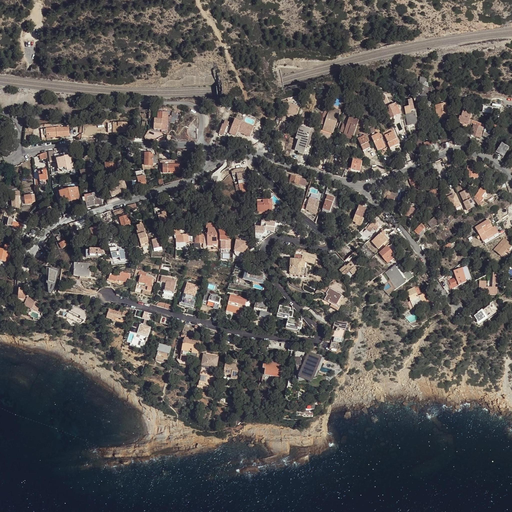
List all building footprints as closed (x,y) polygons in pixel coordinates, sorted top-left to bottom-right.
[(429,88),(419,82),(419,87),(418,89),(417,91),(418,92),(416,97),(417,101),(424,105),(429,95),(430,96),(430,92),(429,88)] [(300,107),(289,103),(286,113),(292,115),(291,117),(296,118),(300,107)] [(400,110),(398,106),(397,106),(396,104),(388,107),(389,110),(387,111),(386,111),(390,119),(394,117),(395,120),(399,119),(397,115),(401,114),(399,111),(400,110)] [(449,116),(446,104),(435,106),(438,118),(449,116)] [(492,106),(482,105),(481,112),(483,112),(483,107),(490,107),(499,109),(498,114),(500,114),(501,107),(492,106)] [(341,111),(330,107),(323,126),(334,130),(341,111)] [(405,108),(409,129),(417,127),(414,110),(410,111),(409,107),(405,108)] [(499,109),(490,107),(483,107),(483,112),(491,113),(490,116),(495,117),(495,114),(498,114),(499,109)] [(471,114),(463,111),(461,118),(462,118),(460,122),(471,125),(472,121),(469,120),(471,114)] [(165,130),(166,112),(156,112),(156,119),(154,119),(154,124),(152,124),(151,129),(165,130)] [(359,120),(349,117),(347,125),(343,124),(340,132),(344,133),(354,136),(359,120)] [(223,124),(219,134),(220,134),(234,140),(238,132),(250,137),(254,127),(235,119),(232,127),(228,125),(229,122),(225,121),(224,125),(223,124)] [(0,131),(9,133),(11,126),(8,125),(0,122),(0,131)] [(127,133),(127,122),(108,123),(108,133),(127,133)] [(480,138),(484,125),(475,122),(470,135),(480,138)] [(57,135),(57,137),(70,136),(69,127),(61,128),(61,127),(46,129),(46,136),(57,135)] [(307,146),(311,134),(298,130),(295,139),(298,140),(295,150),(298,152),(298,153),(304,155),(307,146)] [(399,144),(393,132),(388,135),(385,136),(390,148),(399,144)] [(397,139),(394,132),(393,132),(399,144),(390,148),(391,150),(400,146),(399,144),(397,139)] [(386,147),(379,133),(371,137),(378,151),(382,149),(386,147)] [(497,139),(483,133),(482,136),(496,142),(497,139)] [(369,144),(365,136),(358,139),(363,150),(367,149),(370,147),(369,144)] [(440,150),(436,142),(428,146),(427,144),(424,145),(425,147),(426,151),(428,157),(435,154),(439,152),(440,151),(440,150)] [(509,149),(502,144),(496,152),(503,157),(509,149)] [(69,157),(68,154),(56,155),(55,151),(54,151),(49,152),(50,162),(57,162),(59,172),(75,169),(74,163),(72,164),(70,156),(69,157)] [(152,166),(153,153),(145,153),(144,164),(142,164),(143,170),(151,170),(152,166)] [(162,173),(180,172),(179,160),(160,161),(162,173)] [(362,162),(353,160),(351,168),(351,169),(356,170),(356,168),(361,169),(362,162)] [(105,164),(106,172),(117,171),(116,162),(105,164)] [(478,170),(473,169),(473,167),(468,166),(466,175),(469,176),(469,178),(477,179),(478,170)] [(48,180),(46,168),(38,169),(41,187),(49,186),(48,180)] [(91,169),(91,168),(80,171),(81,177),(95,174),(94,170),(91,170),(91,169)] [(237,175),(238,179),(245,178),(244,168),(232,170),(233,176),(237,175)] [(140,189),(147,188),(143,171),(136,173),(140,189)] [(307,180),(291,175),(289,182),(299,186),(300,185),(305,186),(307,180)] [(421,188),(415,175),(408,178),(414,191),(421,188)] [(128,192),(124,181),(118,184),(119,188),(110,191),(112,197),(122,193),(124,193),(128,192)] [(219,191),(218,182),(210,186),(211,192),(219,191)] [(241,195),(249,193),(247,183),(239,185),(241,195)] [(180,188),(182,195),(190,193),(187,186),(185,187),(182,187),(181,188),(180,188)] [(482,197),(486,192),(481,187),(478,191),(479,191),(474,197),(475,198),(473,199),(476,202),(479,207),(483,205),(481,203),(484,199),(482,197)] [(81,198),(79,188),(60,192),(60,193),(61,194),(58,195),(60,203),(81,198)] [(442,200),(437,189),(429,192),(432,198),(432,199),(434,204),(442,200)] [(10,193),(10,197),(12,197),(13,197),(13,201),(12,201),(12,210),(19,210),(19,197),(20,197),(19,192),(10,193)] [(467,211),(474,207),(471,200),(468,201),(466,197),(467,196),(465,192),(461,194),(464,201),(463,201),(467,211)] [(99,200),(98,193),(84,195),(85,197),(86,201),(87,207),(103,204),(102,201),(102,199),(99,200)] [(455,195),(451,197),(450,194),(447,196),(453,209),(460,205),(458,201),(455,195)] [(35,202),(34,195),(32,195),(25,196),(26,204),(33,203),(35,202)] [(335,198),(327,195),(323,209),(330,212),(335,198)] [(394,198),(386,195),(385,202),(392,205),(394,198)] [(160,204),(158,196),(153,198),(151,199),(153,206),(160,204)] [(319,201),(316,199),(316,201),(309,199),(307,205),(306,209),(309,210),(308,211),(316,213),(319,205),(318,204),(319,201)] [(267,200),(258,201),(258,213),(269,212),(269,205),(268,205),(268,200),(267,200)] [(330,215),(345,220),(335,201),(330,215)] [(366,209),(359,206),(353,221),(356,223),(355,224),(361,226),(363,222),(364,219),(362,218),(366,210),(366,209)] [(416,209),(409,206),(404,215),(409,217),(412,213),(414,214),(416,209)] [(54,215),(51,207),(36,214),(37,216),(40,215),(41,219),(46,217),(46,218),(54,215)] [(158,214),(160,223),(168,222),(165,212),(158,214)] [(131,223),(128,213),(119,215),(119,216),(118,216),(118,217),(118,218),(118,219),(117,219),(120,227),(131,223)] [(493,228),(488,220),(475,228),(483,242),(488,239),(487,238),(492,235),(494,236),(498,233),(495,227),(493,228)] [(21,231),(22,224),(9,221),(7,228),(21,231)] [(265,231),(274,232),(275,223),(262,221),(261,228),(261,230),(260,234),(265,234),(265,231)] [(381,225),(375,222),(374,224),(371,222),(364,228),(366,230),(365,232),(368,235),(370,232),(373,228),(377,231),(381,225)] [(217,235),(213,224),(206,224),(206,229),(208,229),(208,233),(206,233),(207,238),(207,247),(213,247),(213,244),(218,244),(217,235)] [(149,245),(143,225),(137,227),(138,231),(139,235),(138,236),(142,248),(149,245)] [(426,232),(420,225),(415,231),(421,237),(426,232)] [(96,242),(102,239),(97,228),(90,230),(92,234),(85,237),(85,238),(84,238),(84,239),(83,239),(83,240),(83,241),(85,245),(88,244),(95,241),(96,242)] [(188,231),(187,231),(187,230),(175,230),(173,231),(174,237),(175,238),(176,238),(177,248),(186,247),(185,243),(189,242),(188,235),(189,234),(188,231)] [(390,239),(383,231),(383,232),(382,230),(379,233),(380,234),(372,241),(379,249),(390,239)] [(227,241),(227,231),(219,231),(220,234),(220,241),(221,241),(221,250),(230,250),(230,241),(227,241)] [(200,236),(200,232),(193,232),(193,236),(195,236),(195,244),(194,244),(194,248),(201,248),(201,243),(204,243),(203,247),(204,248),(207,248),(207,247),(207,238),(206,233),(203,234),(203,236),(200,236)] [(61,241),(59,236),(56,238),(58,242),(56,243),(57,246),(59,244),(65,241),(64,239),(61,241)] [(162,247),(160,239),(152,241),(154,249),(162,247)] [(511,245),(504,239),(494,250),(501,256),(507,249),(511,245)] [(247,243),(236,241),(234,252),(245,254),(247,243)] [(12,244),(6,243),(4,250),(0,249),(0,260),(8,262),(12,244)] [(388,262),(397,256),(396,255),(397,254),(397,253),(399,252),(393,244),(390,246),(389,246),(388,247),(380,253),(386,260),(388,262)] [(123,248),(119,249),(118,248),(109,249),(109,255),(110,255),(111,261),(111,262),(111,263),(121,261),(125,260),(124,250),(123,250),(123,248)] [(103,249),(90,250),(90,258),(103,258),(103,249)] [(244,258),(235,256),(234,255),(234,254),(234,253),(234,252),(234,251),(233,255),(233,258),(244,260),(244,258)] [(302,261),(302,256),(295,256),(295,260),(291,260),(290,265),(290,268),(290,273),(306,274),(306,269),(301,268),(302,261)] [(316,260),(302,256),(302,261),(307,263),(314,265),(316,260)] [(354,266),(352,263),(348,266),(346,267),(346,266),(345,266),(344,265),(341,268),(342,269),(340,271),(341,273),(344,277),(350,272),(353,276),(357,272),(353,266),(354,266)] [(90,265),(75,264),(74,276),(89,277),(90,270),(90,266),(90,265)] [(407,270),(402,264),(398,266),(403,273),(407,270)] [(413,278),(409,271),(405,274),(405,273),(403,274),(397,265),(383,275),(394,291),(408,282),(413,278)] [(466,266),(461,268),(467,282),(472,280),(466,266)] [(265,282),(247,277),(249,268),(246,268),(243,279),(264,285),(265,282)] [(264,272),(249,268),(247,277),(265,282),(266,277),(264,273),(264,272)] [(456,279),(449,282),(451,286),(452,289),(459,286),(459,285),(467,282),(461,268),(453,272),(456,278),(456,279)] [(44,279),(53,284),(55,281),(54,280),(56,278),(55,277),(56,276),(53,274),(52,275),(47,272),(43,278),(44,278),(44,279)] [(131,275),(121,272),(120,275),(118,274),(118,276),(110,274),(109,279),(117,281),(117,280),(126,283),(127,279),(129,279),(131,275)] [(146,277),(147,273),(139,272),(138,275),(140,276),(138,283),(137,283),(136,289),(143,290),(142,294),(150,296),(154,279),(146,277)] [(126,283),(117,280),(117,281),(109,279),(110,274),(109,273),(107,282),(127,287),(129,279),(127,279),(126,283)] [(485,282),(480,281),(479,291),(488,292),(488,294),(497,294),(497,287),(495,287),(495,284),(501,284),(502,273),(493,273),(492,287),(485,287),(485,282)] [(177,280),(162,277),(160,285),(166,286),(164,295),(173,296),(177,280)] [(56,286),(53,284),(44,279),(43,279),(44,282),(44,283),(43,284),(54,292),(57,287),(56,286)] [(342,296),(330,288),(327,294),(326,294),(328,295),(324,300),(331,304),(330,306),(338,311),(339,309),(336,307),(342,296)] [(425,294),(418,297),(415,288),(407,292),(411,302),(413,310),(423,306),(426,304),(426,302),(428,301),(425,294)] [(221,300),(210,297),(211,290),(208,289),(206,296),(205,295),(200,312),(210,315),(210,316),(216,318),(220,305),(221,300)] [(198,294),(184,290),(181,299),(195,302),(198,294)] [(247,299),(231,295),(226,311),(237,313),(237,316),(242,317),(244,308),(244,309),(247,299)] [(27,297),(24,306),(38,312),(40,307),(39,307),(40,302),(27,297)] [(496,312),(491,305),(475,316),(480,322),(496,312)] [(80,324),(84,321),(88,313),(74,306),(70,314),(68,313),(66,317),(66,318),(80,324)] [(279,311),(278,315),(289,318),(289,319),(288,322),(288,327),(298,329),(301,329),(303,322),(300,322),(300,319),(292,318),(294,311),(291,310),(291,308),(280,306),(279,311)] [(128,312),(119,309),(118,312),(114,311),(109,310),(106,318),(112,320),(120,323),(124,324),(128,312)] [(272,312),(261,310),(259,316),(261,317),(260,321),(270,323),(272,312)] [(278,315),(279,311),(278,310),(277,317),(289,319),(289,318),(278,315)] [(347,324),(335,321),(334,325),(339,327),(338,328),(338,329),(337,329),(337,330),(336,330),(336,331),(335,331),(333,330),(332,336),(332,337),(331,339),(331,343),(330,348),(337,350),(338,345),(339,344),(342,344),(347,324)] [(288,327),(288,322),(287,322),(286,328),(298,330),(298,329),(288,327)] [(147,336),(135,333),(134,339),(141,341),(140,346),(144,347),(146,342),(147,336)] [(197,358),(200,340),(185,337),(182,352),(181,355),(196,358),(197,358)] [(141,341),(134,339),(132,339),(130,346),(146,350),(148,343),(146,342),(144,347),(140,346),(141,341)] [(171,348),(160,345),(156,359),(157,360),(166,363),(168,363),(170,358),(169,358),(171,348)] [(324,361),(320,359),(319,352),(310,353),(311,359),(311,361),(306,361),(306,363),(298,365),(300,375),(298,375),(299,380),(315,377),(319,367),(321,368),(324,361)] [(218,357),(203,355),(199,385),(198,385),(197,388),(206,390),(208,377),(215,378),(218,357)] [(221,389),(236,391),(240,360),(225,358),(221,389)] [(279,361),(267,359),(266,364),(264,363),(263,368),(266,369),(265,374),(282,376),(283,364),(279,363),(279,361)] [(315,377),(299,380),(299,381),(316,379),(317,376),(321,368),(319,367),(315,377)] [(301,393),(299,393),(300,389),(288,387),(287,392),(286,392),(285,397),(286,397),(286,399),(298,401),(299,396),(303,397),(304,394),(301,394),(301,393)] [(305,402),(304,409),(314,411),(315,403),(305,402)]
